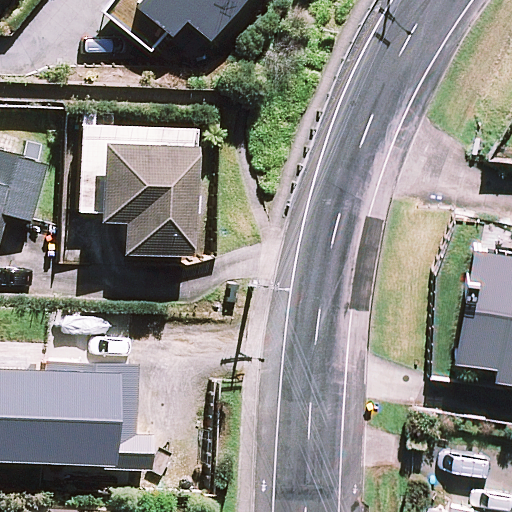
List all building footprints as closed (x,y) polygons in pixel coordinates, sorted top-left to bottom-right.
[(230,0),(95,0),(95,1),(150,47),(166,28),(180,10),(205,31),(230,0)] [(201,123),(79,118),(75,207),(123,209),(121,245),(206,248),(210,153),(200,153),(201,123)] [(0,140),(0,216),(3,206),(26,213),(45,154),(0,140)] [(511,243),(473,238),(459,349),(498,354),(496,372),(511,373),(511,243)] [(511,511),(511,507),(449,500),(447,511),(511,511)] [(109,511),(110,507),(50,503),(49,511),(109,511)]
